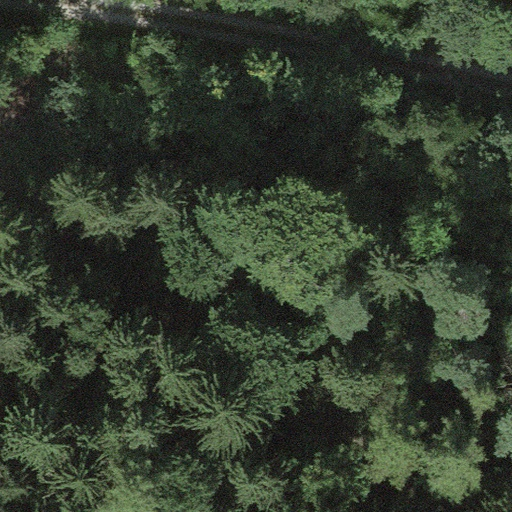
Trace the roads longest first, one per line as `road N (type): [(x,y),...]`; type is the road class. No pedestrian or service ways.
road 1 (track): [(0,51),(388,452),(456,511)]
road 2 (track): [(1,0),(89,11),(511,103)]
